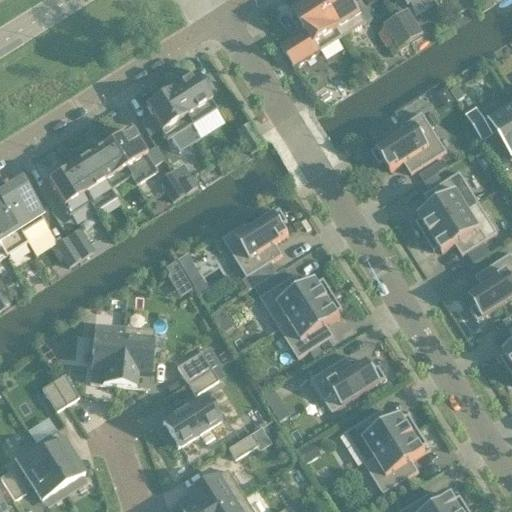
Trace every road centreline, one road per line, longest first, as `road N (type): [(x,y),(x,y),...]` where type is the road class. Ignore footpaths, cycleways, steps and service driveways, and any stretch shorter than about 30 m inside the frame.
road 1 (residential): [(221,18),(511,484)]
road 2 (residential): [(0,154),(221,18)]
